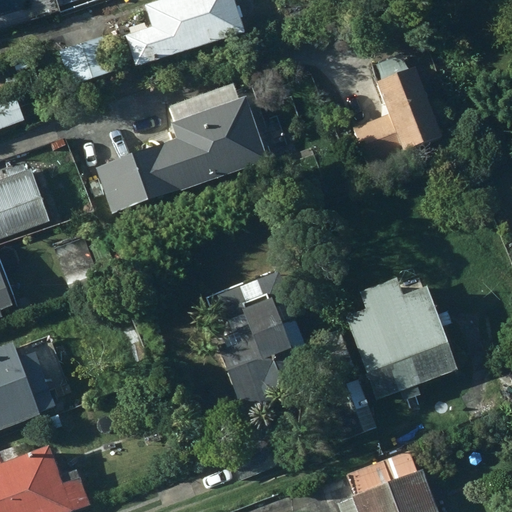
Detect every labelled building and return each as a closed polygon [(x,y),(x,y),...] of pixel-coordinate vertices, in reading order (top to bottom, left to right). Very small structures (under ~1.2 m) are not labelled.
[(130,32),(141,66),(249,31),(238,0),(154,0),(148,2),(155,24),(130,32)] [(117,71),(106,35),(61,48),(72,85),(117,71)] [(448,134),(422,66),(381,80),(393,114),(357,127),(370,162),(448,134)] [(177,155),(187,189),(271,160),(249,96),(176,121),(186,152),(177,155)] [(19,97),(0,103),(0,128),(26,119),(19,97)] [(63,138),(52,142),(55,151),(67,147),(63,138)] [(115,211),(159,197),(146,157),(102,171),(115,211)] [(0,240),(52,221),(33,170),(11,178),(7,167),(0,170),(0,240)] [(223,340),(245,412),(312,386),(297,348),(309,343),(279,269),(210,297),(218,318),(215,339),(223,340)] [(0,271),(0,319),(7,317),(3,308),(17,303),(5,270),(0,271)] [(352,313),(380,398),(402,390),(406,400),(424,394),(421,385),(463,371),(434,284),(409,293),(403,276),(366,289),(373,306),(352,313)] [(0,430),(43,415),(41,411),(58,404),(40,352),(24,358),(18,342),(0,348),(0,430)] [(379,427),(360,381),(330,391),(350,440),(379,427)] [(50,431),(64,426),(60,415),(45,420),(50,431)] [(290,464),(275,423),(252,431),(254,438),(227,448),(240,483),(290,464)] [(118,440),(102,446),(106,462),(123,457),(118,440)] [(0,511),(74,511),(94,505),(81,468),(64,474),(53,446),(31,453),(27,442),(0,451),(0,511)] [(443,511),(428,469),(419,472),(412,453),(350,475),(358,496),(342,502),(345,511),(443,511)]
